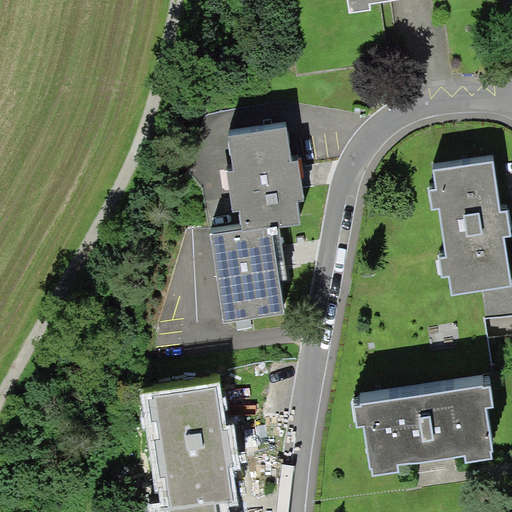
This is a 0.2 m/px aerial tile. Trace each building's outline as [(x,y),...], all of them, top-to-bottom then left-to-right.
[(347,0),(349,14),(372,11),(371,4),(397,0),(347,0)] [(287,127),(228,136),(233,170),(227,171),(233,212),(240,211),(243,229),(243,231),(271,227),(279,226),(279,228),(301,225),(298,202),(304,201),(300,175),(298,160),(292,161),(287,127)] [(449,276),(452,295),(511,286),(511,280),(504,237),(511,236),(508,210),(501,210),(494,160),(433,170),(436,188),(429,189),(433,210),(438,209),(445,256),(439,257),(442,277),(449,276)] [(279,226),(271,227),(276,254),(280,281),(287,280),(279,228),(279,226)] [(285,314),(280,281),(276,254),(271,227),(243,231),(243,229),(210,234),(224,323),(285,314)] [(360,405),(354,406),(357,427),(363,426),(369,469),(371,469),(372,476),(400,472),(399,465),(464,456),(465,463),(493,460),(491,452),(493,452),(487,408),(494,407),(491,386),(483,387),(483,385),(360,403),(360,405)] [(223,430),(216,387),(154,396),(154,399),(149,399),(152,421),(157,421),(160,439),(155,440),(161,477),(165,477),(170,508),(226,501),(233,500),(228,468),(233,467),(228,430),(223,430)] [(227,511),(226,501),(170,508),(155,510),(155,511),(227,511)]
